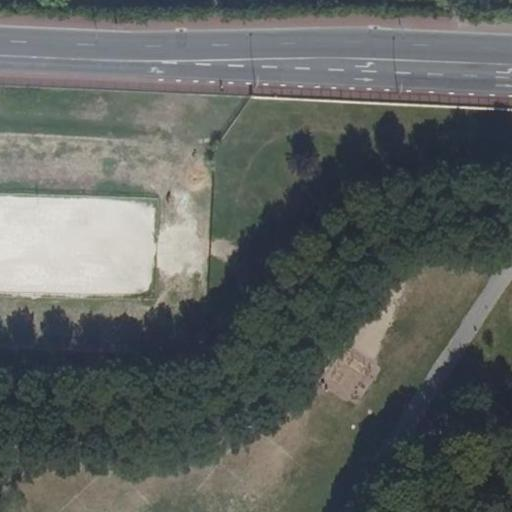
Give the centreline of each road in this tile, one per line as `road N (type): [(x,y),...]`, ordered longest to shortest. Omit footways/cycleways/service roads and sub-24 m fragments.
road 1 (track): [(511,244),(479,229),(423,231),(363,252),(288,333),(260,382),(208,419),(0,437)]
road 2 (primary): [(0,47),(511,64)]
